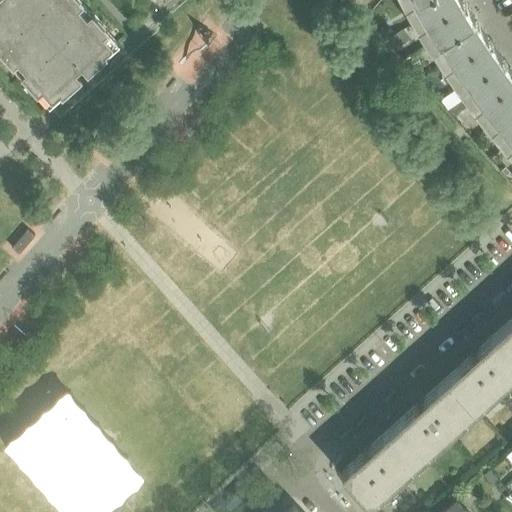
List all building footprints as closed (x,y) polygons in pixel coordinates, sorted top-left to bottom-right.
[(0,0),(0,40),(0,41),(0,49),(12,64),(17,60),(25,69),(21,73),(37,91),(41,87),(51,98),(59,91),(61,93),(80,76),(73,69),(79,63),(86,71),(104,55),(102,53),(111,45),(101,34),(106,29),(90,11),(85,15),(77,6),(82,2),(80,0),(0,0)] [(511,70),(501,55),(487,36),(474,16),(463,0),(404,0),(411,12),(428,40),(447,67),(467,95),(448,109),(453,116),(472,101),(491,127),(509,149),(511,152),(511,70)] [(34,234),(27,228),(11,246),(18,253),(34,234)] [(511,338),(511,316),(501,327),(511,338)] [(476,408),(511,375),(511,338),(501,327),(477,348),(480,352),(475,358),(471,354),(447,375),(476,408)] [(422,457),(476,408),(447,375),(423,397),(426,401),(420,406),(417,403),(392,424),(422,457)] [(370,503),(422,457),(392,424),(368,446),(369,447),(363,453),(362,451),(341,470),(370,503)] [(499,480),(489,468),(484,473),(494,484),(499,480)] [(469,511),(466,508),(456,497),(438,511),(469,511)]
